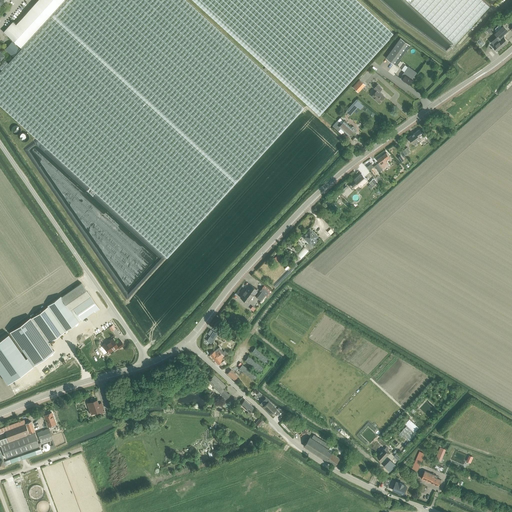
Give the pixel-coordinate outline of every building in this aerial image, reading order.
[(0,68),(2,70),(0,71),(0,104),(167,257),(276,138),(304,107),(186,0),(65,0),(8,63),(5,60),(0,65),(0,68)] [(37,0),(16,24),(13,21),(3,32),(21,48),(64,0),(37,0)] [(394,33),(357,0),(193,0),(319,114),(394,33)] [(406,0),(454,44),(489,6),(482,0),(406,0)] [(497,51),(504,45),(508,41),(504,37),(504,34),(508,31),(504,26),(495,34),(498,37),(493,41),(496,44),(493,47),(497,51)] [(386,58),(395,65),(410,45),(400,38),(386,58)] [(402,80),(409,85),(413,79),(406,74),(405,75),(404,75),(404,76),(403,75),(400,78),(402,80)] [(359,86),(361,88),(365,85),(360,80),(353,87),(356,90),(359,86)] [(379,103),(385,97),(379,92),(382,89),(377,85),(374,88),(376,90),(371,96),(379,103)] [(357,99),(347,110),(352,114),(358,107),(360,109),(364,106),(357,99)] [(341,114),(341,112),(340,111),(339,109),(338,108),(337,107),(336,107),(335,106),(333,106),(331,107),(330,107),(329,108),(328,109),(327,110),(326,111),(326,113),(326,114),(326,116),(327,117),(327,118),(328,119),(329,120),(330,121),(332,121),(334,121),(335,121),(336,121),(338,120),(339,119),(340,118),(340,117),(341,115),(341,114)] [(341,134),(344,131),(349,135),(352,132),(354,133),(355,133),(357,130),(357,129),(354,126),(352,126),(351,128),(344,121),(340,118),(333,126),(341,134)] [(419,137),(423,134),(419,129),(408,137),(413,144),(420,139),(419,137)] [(30,134),(23,132),(20,138),(27,141),(30,134)] [(377,159),(383,168),(389,164),(386,160),(389,157),(386,153),(377,159)] [(360,187),(367,180),(361,173),(354,180),(355,181),(351,184),(355,188),(359,185),(360,187)] [(378,183),(374,178),(369,182),(373,187),(378,183)] [(309,227),(301,236),(310,245),(311,244),(313,245),(317,240),(316,239),(318,236),(309,227)] [(302,258),(309,251),(305,247),(298,255),(302,258)] [(279,253),(273,259),(277,263),(282,257),(279,253)] [(81,283),(31,317),(49,342),(94,310),(95,311),(98,309),(97,308),(98,307),(81,283)] [(245,291),(240,297),(247,303),(251,298),(250,298),(250,297),(252,294),(253,295),(257,290),(250,284),(246,289),(246,290),(245,292),(245,291)] [(264,285),(263,287),(260,290),(260,291),(256,297),(261,301),(266,295),(267,297),(271,291),(269,290),(270,289),(264,285)] [(8,333),(0,339),(0,371),(8,383),(34,365),(55,350),(49,342),(31,317),(10,332),(28,357),(26,358),(8,333)] [(210,335),(207,341),(211,343),(217,334),(211,330),(208,334),(210,335)] [(233,347),(236,341),(231,338),(228,345),(233,347)] [(104,346),(99,348),(104,355),(108,352),(114,348),(115,349),(118,347),(119,348),(123,344),(121,340),(116,343),(113,339),(107,343),(106,342),(103,344),(103,345),(104,346)] [(214,351),(210,354),(217,363),(223,359),(222,357),(224,356),(221,353),(223,352),(219,347),(214,351)] [(266,364),(269,359),(255,348),(251,352),(266,364)] [(263,367),(258,364),(259,362),(254,359),(253,360),(248,356),(245,360),(259,372),(263,367)] [(253,380),(256,376),(242,364),(239,369),(253,380)] [(234,380),(237,377),(234,374),(235,373),(231,370),(227,374),(234,380)] [(208,381),(219,391),(218,392),(220,393),(219,394),(219,395),(218,396),(224,401),(225,400),(225,399),(226,399),(229,395),(222,388),(225,385),(214,374),(208,381)] [(202,375),(199,378),(204,383),(207,379),(202,375)] [(263,407),(270,414),(273,412),(276,416),(280,412),(276,409),(277,408),(266,398),(260,404),(263,407)] [(101,413),(105,411),(102,404),(99,405),(97,400),(93,401),(93,402),(87,405),(91,414),(100,411),(101,413)] [(249,412),(253,407),(244,400),(241,404),(249,412)] [(51,412),(44,415),(48,426),(49,426),(49,427),(50,428),(54,426),(55,425),(54,424),(55,424),(51,412)] [(260,418),(255,423),(259,427),(264,421),(260,418)] [(0,445),(1,445),(5,458),(39,445),(34,433),(33,431),(34,430),(31,421),(25,424),(5,431),(7,437),(0,439),(0,445)] [(407,426),(400,433),(407,440),(414,433),(407,426)] [(39,440),(51,435),(49,428),(37,432),(39,440)] [(304,446),(335,466),(340,458),(328,450),(329,449),(331,445),(314,434),(312,438),(310,437),(304,446)] [(341,451),(346,455),(348,452),(343,449),(337,445),(334,449),(340,454),(341,451)] [(384,449),(377,456),(382,460),(389,453),(387,451),(388,450),(388,448),(386,447),(384,449)] [(436,459),(438,459),(441,461),(446,450),(440,447),(436,459)] [(32,451),(9,459),(10,463),(33,455),(42,452),(41,448),(32,451)] [(412,468),(417,470),(424,454),(419,452),(412,468)] [(394,463),(390,459),(384,466),(390,472),(394,467),(392,465),(394,463)] [(438,486),(441,480),(437,478),(438,476),(434,475),(434,474),(433,473),(433,474),(425,471),(421,479),(438,486)] [(396,482),(393,490),(403,494),(407,487),(403,485),(403,484),(400,483),(400,484),(396,482)]
